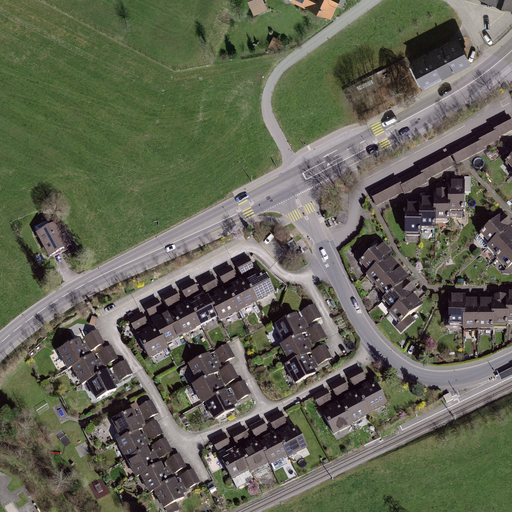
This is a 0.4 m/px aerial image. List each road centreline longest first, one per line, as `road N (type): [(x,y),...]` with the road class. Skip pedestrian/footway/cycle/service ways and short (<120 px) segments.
road 1 (residential): [(511,356),(448,379),(398,367),(365,333),(287,184)]
road 2 (secondary): [(287,184),(70,291),(0,343)]
road 3 (unclassified): [(370,0),(280,65),(266,89),(267,118),(300,177)]
road 4 (secondary): [(494,67),(300,177)]
